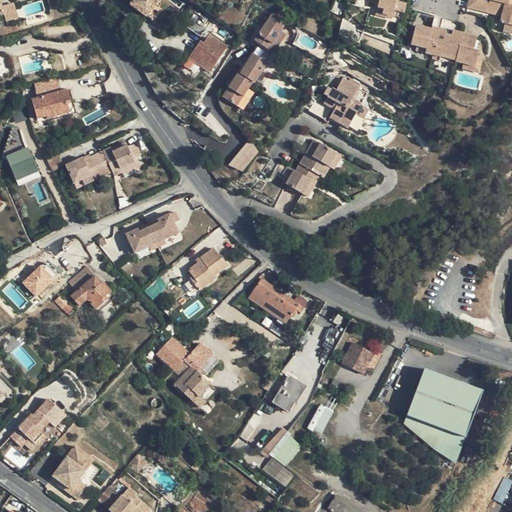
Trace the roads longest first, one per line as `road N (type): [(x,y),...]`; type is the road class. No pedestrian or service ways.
road 1 (residential): [(223,209),(250,200),(304,232),(385,191),(391,166),(308,119),(278,151)]
road 2 (residential): [(223,209),(278,260),(339,296),(511,358)]
road 3 (residential): [(0,266),(65,230),(89,232),(199,180)]
road 4 (residential): [(165,134),(182,129),(236,147),(212,100),(242,49)]
road 5 (residential): [(87,0),(165,134)]
